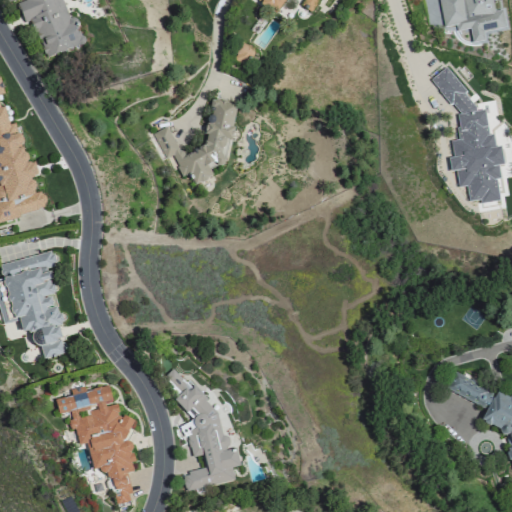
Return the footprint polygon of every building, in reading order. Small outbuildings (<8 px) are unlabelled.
[(4,0),(6,4),(15,2),(22,25),(31,22),(43,58),(83,45),(74,18),(67,20),(60,0),(4,0)] [(255,0),(276,12),(282,0),(303,0),(299,6),(311,13),(318,0),(255,0)] [(493,12),(490,0),(438,0),(442,27),(455,25),(456,31),(468,29),(471,43),(484,41),(482,33),(505,29),(502,11),(493,12)] [(243,66),(254,50),(242,42),(231,58),(243,66)] [(498,205),(495,184),(499,182),(497,170),(502,167),(499,149),(494,150),(492,137),(487,137),(484,112),(476,113),(465,97),(464,95),(446,68),(430,79),(456,116),(459,142),(450,143),(452,159),(448,162),(449,174),(455,174),(457,190),(466,189),(468,205),(477,204),(480,207),(498,205)] [(0,222),(45,207),(41,194),(39,193),(35,194),(31,182),(29,180),(36,174),(32,162),(28,164),(25,157),(17,146),(21,144),(14,123),(8,125),(4,113),(0,108),(0,95),(3,94),(0,85),(0,222)] [(235,103),(209,100),(203,137),(204,137),(203,145),(187,153),(179,152),(166,124),(147,133),(159,157),(164,157),(171,154),(175,163),(173,164),(178,173),(187,174),(191,182),(200,183),(209,179),(210,168),(215,165),(225,167),(235,103)] [(0,263),(0,272),(12,320),(17,319),(21,333),(32,330),(39,359),(63,353),(56,324),(60,323),(47,267),(54,265),(51,251),(0,263)] [(483,408),(491,391),(453,372),(445,388),(483,408)] [(176,397),(188,390),(182,380),(170,387),(176,397)] [(131,417),(116,417),(116,405),(103,405),(108,399),(108,388),(82,387),(69,387),(69,397),(55,397),(55,413),(68,413),(68,429),(75,429),(75,443),(88,444),(88,470),(99,470),(113,485),(113,504),(124,504),(128,500),(129,488),(125,484),(125,475),(131,469),(131,462),(130,463),(131,434),(133,432),(130,429),(131,417)] [(184,491),(233,479),(230,468),(238,466),(234,448),(228,449),(225,435),(219,437),(208,394),(196,397),(195,391),(177,395),(184,424),(181,424),(189,457),(200,455),(203,468),(179,474),(184,491)] [(511,472),(511,395),(506,397),(495,391),(480,422),(504,433),(508,447),(506,450),(511,473),(511,472)]
